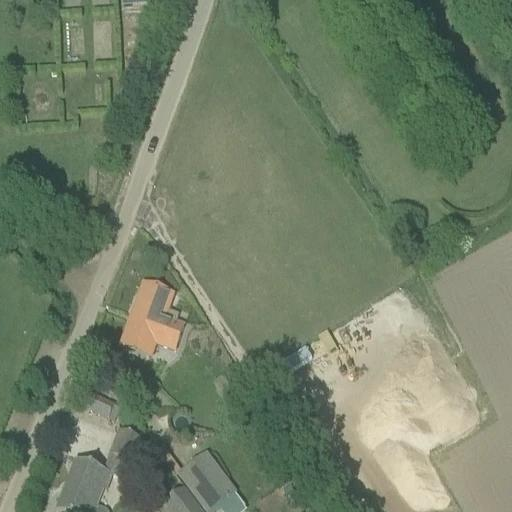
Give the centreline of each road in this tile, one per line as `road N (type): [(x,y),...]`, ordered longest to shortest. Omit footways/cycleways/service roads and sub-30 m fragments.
road 1 (unclassified): [(7,511),(200,0)]
road 2 (track): [(92,297),(0,212)]
